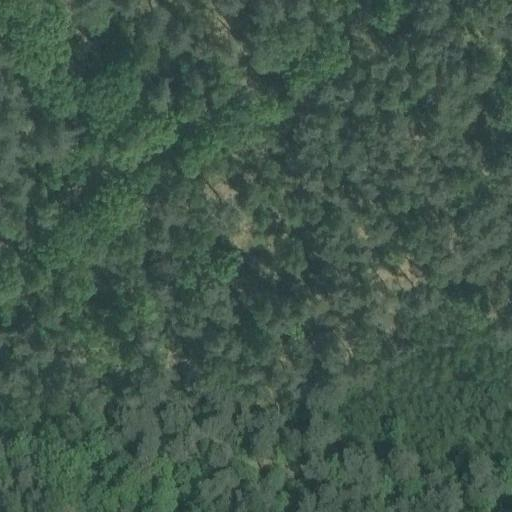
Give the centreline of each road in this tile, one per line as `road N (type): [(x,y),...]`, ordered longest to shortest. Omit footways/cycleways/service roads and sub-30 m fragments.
road 1 (track): [(0,234),(114,154),(14,0)]
road 2 (track): [(114,154),(329,0)]
road 3 (track): [(103,511),(0,449)]
